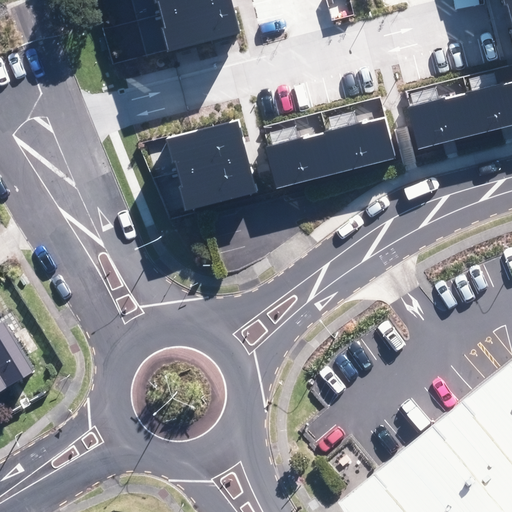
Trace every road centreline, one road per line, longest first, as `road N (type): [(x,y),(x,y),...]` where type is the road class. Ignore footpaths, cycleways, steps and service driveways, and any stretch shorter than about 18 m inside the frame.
road 1 (residential): [(511,180),(330,265),(295,295)]
road 2 (residential): [(67,187),(188,333)]
road 3 (residential): [(127,361),(67,187)]
road 4 (residential): [(295,295),(234,400)]
